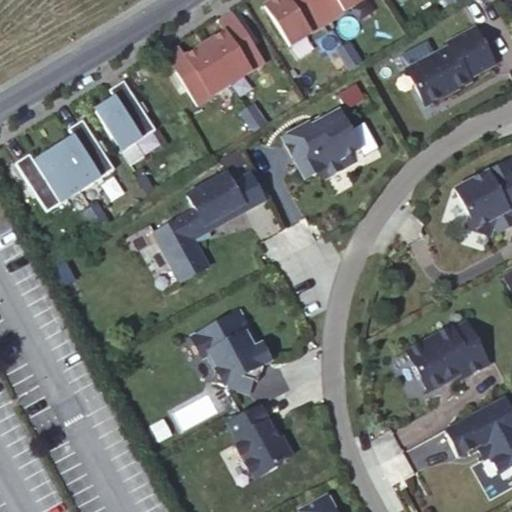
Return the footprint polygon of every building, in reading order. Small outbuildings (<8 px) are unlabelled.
[(323,25),(307,0),(273,0),(263,7),(289,47),(323,25)] [(330,21),(316,0),(307,0),(323,25),(330,21)] [(362,0),(316,0),(330,21),(362,0)] [(195,106),(263,63),(231,14),(217,23),(223,32),(184,58),(178,48),(164,57),(195,106)] [(493,67),(473,30),(446,44),(449,48),(405,71),(421,101),(465,77),(467,80),(493,67)] [(362,63),(349,42),(342,46),(355,67),(362,63)] [(355,67),(342,46),(336,51),(349,71),(355,67)] [(156,132),(123,83),(109,92),(115,101),(95,115),(122,154),(156,132)] [(264,125),(251,105),(245,109),(258,130),(264,125)] [(258,130),(245,109),(238,113),(251,134),(258,130)] [(358,151),(338,114),(309,129),(307,125),(282,139),(304,180),(320,171),(324,179),(344,168),(340,160),(347,156),(358,151)] [(115,171),(82,122),(69,131),(74,140),(55,153),(81,193),(115,171)] [(81,193),(55,153),(35,166),(29,157),(15,167),(47,215),(81,193)] [(351,165),(347,156),(340,160),(344,168),(351,165)] [(511,164),(461,195),(477,221),(474,232),(498,239),(501,227),(506,235),(511,231),(511,223),(508,218),(511,215),(511,164)] [(229,182),(244,210),(262,200),(247,172),(229,182)] [(156,194),(143,174),(137,178),(150,199),(156,194)] [(152,233),(179,282),(206,267),(193,243),(208,237),(205,231),(244,210),(229,182),(224,174),(185,195),(193,210),(152,233)] [(111,223),(98,203),(92,207),(105,227),(111,223)] [(105,227),(92,207),(85,211),(98,232),(105,227)] [(254,341),(238,312),(216,324),(214,328),(210,327),(190,337),(201,357),(206,354),(213,370),(210,382),(225,387),(229,374),(250,380),(256,382),(260,365),(268,361),(260,344),(250,350),(248,345),(254,341)] [(450,327),(404,351),(427,393),(446,383),(447,379),(453,376),(454,378),(460,375),(462,379),(488,365),(465,322),(451,330),(450,327)] [(246,394),(250,380),(229,374),(225,387),(246,394)] [(503,398),(444,429),(459,456),(476,447),(483,460),(489,457),(498,475),(511,467),(511,414),(511,415),(503,398)] [(276,439),(258,406),(225,424),(234,439),(231,440),(252,479),(275,467),(274,464),(291,455),(280,437),(276,439)] [(334,511),(326,497),(300,511),(334,511)]
